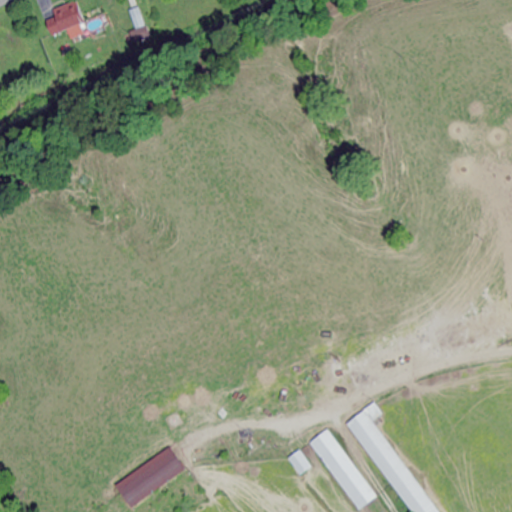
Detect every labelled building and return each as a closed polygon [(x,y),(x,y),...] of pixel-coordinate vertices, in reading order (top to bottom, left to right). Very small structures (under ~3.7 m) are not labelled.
[(105,17),(85,25),(78,4),(45,17),(54,40),(68,34),(72,44),(110,29),(105,17)] [(412,511),(441,511),(377,421),(385,416),(377,406),(351,424),(412,511)] [(359,511),(362,511),(379,501),(331,431),(312,444),(359,511)] [(189,473),(173,449),(118,487),(133,510),(189,473)] [(312,472),(303,454),(291,459),(300,477),(312,472)]
